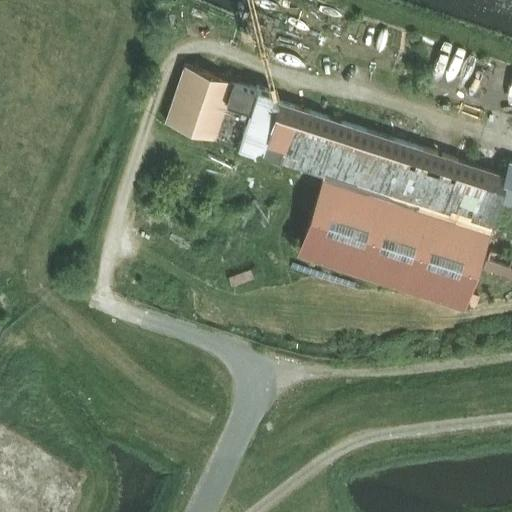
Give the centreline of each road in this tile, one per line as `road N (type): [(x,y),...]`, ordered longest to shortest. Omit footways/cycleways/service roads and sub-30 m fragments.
road 1 (track): [(511,422),(350,445),(258,511)]
road 2 (unclassified): [(254,357),(318,370),(387,370),(511,354)]
road 3 (unclassified): [(200,511),(244,419),(254,357)]
road 4 (unclassified): [(254,357),(101,298)]
